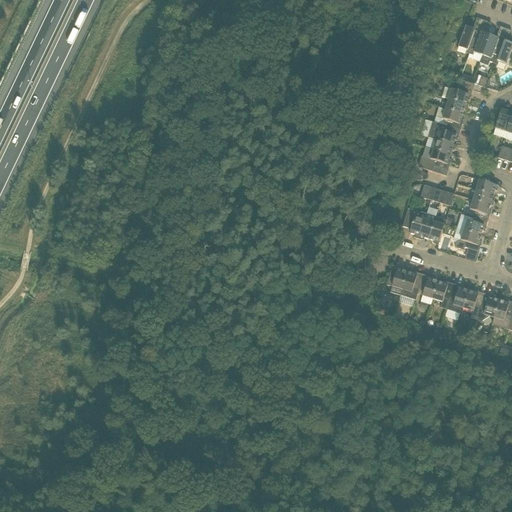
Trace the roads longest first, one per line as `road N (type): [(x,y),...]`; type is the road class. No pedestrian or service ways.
road 1 (motorway): [(0,178),(85,0)]
road 2 (motorway): [(61,0),(0,127)]
road 3 (residential): [(511,96),(487,108),(471,160),(511,183)]
